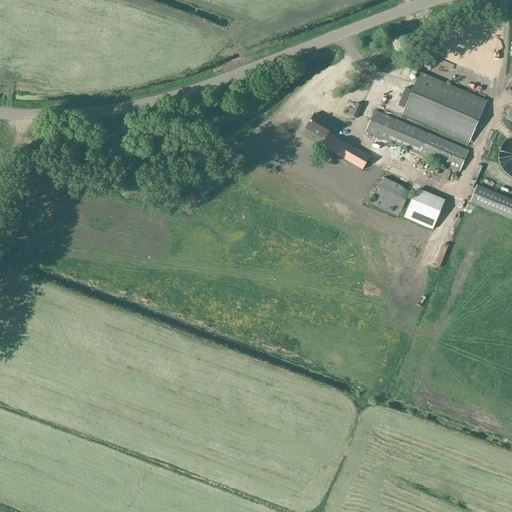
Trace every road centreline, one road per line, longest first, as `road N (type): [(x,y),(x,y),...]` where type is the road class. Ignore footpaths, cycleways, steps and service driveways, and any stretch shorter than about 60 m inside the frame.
road 1 (tertiary): [(442,0),(159,100),(94,112),(0,114)]
road 2 (track): [(224,152),(198,165),(135,173),(22,142)]
